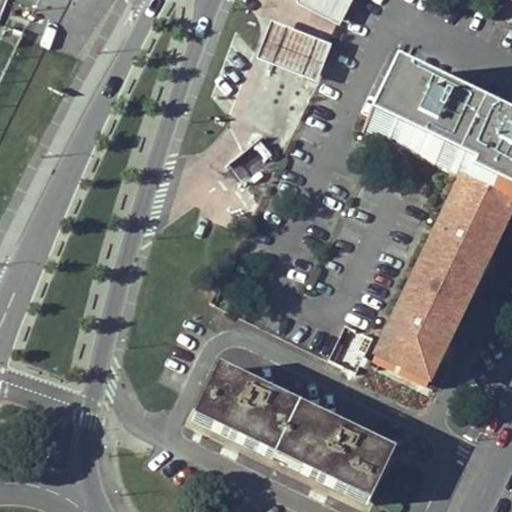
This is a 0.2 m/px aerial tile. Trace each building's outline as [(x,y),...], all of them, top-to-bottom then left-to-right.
[(349,0),(299,0),(340,19),(349,0)] [(328,48),(269,25),(255,62),(315,85),(328,48)] [(231,118),(278,134),(297,80),(250,64),(231,118)] [(511,102),(497,96),(490,110),(464,103),(461,109),(475,116),(473,121),(450,110),(418,94),(388,80),(363,131),(404,151),(414,156),(467,181),(463,189),(378,366),(420,385),(463,296),(468,299),(511,211),(511,102)] [(255,145),(228,165),(240,181),(267,161),(255,145)] [(263,402),(218,381),(199,421),(363,499),(383,459),(337,437),(340,431),(266,395),(263,402)]
